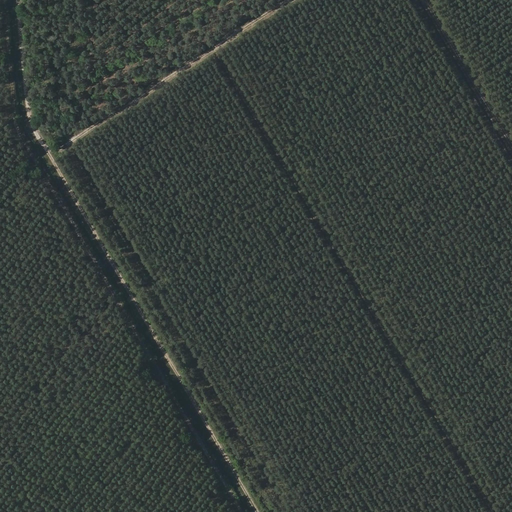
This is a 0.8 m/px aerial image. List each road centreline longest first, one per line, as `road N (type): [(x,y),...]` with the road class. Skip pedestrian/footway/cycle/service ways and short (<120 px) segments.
road 1 (track): [(258,511),(31,123),(20,0)]
road 2 (track): [(217,46),(500,511)]
road 3 (track): [(45,149),(67,143),(290,0)]
road 4 (track): [(431,0),(511,137)]
